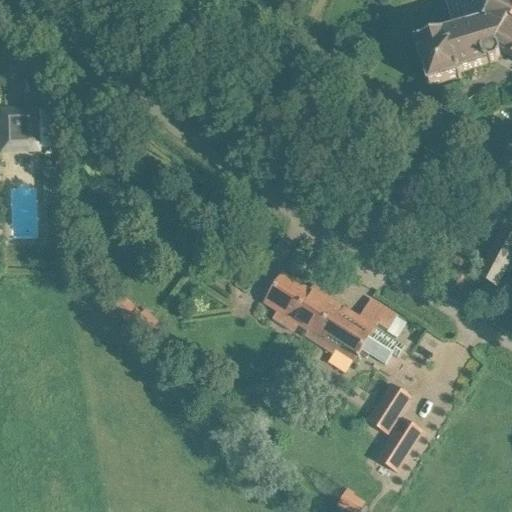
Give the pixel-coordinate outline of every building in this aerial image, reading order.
[(511,0),(493,0),(483,21),(420,39),(416,44),(419,53),(415,53),(416,58),(420,56),(427,85),(425,85),(426,88),(428,87),(430,90),(433,89),(432,87),(455,78),(457,82),(462,81),(460,73),(487,64),(486,61),(489,60),(492,63),(497,60),(500,55),(498,53),(500,52),(511,58),(511,0)] [(11,152),(39,151),(37,110),(9,111),(11,152)] [(511,238),(503,233),(489,260),(480,277),(496,286),(511,256),(511,238)] [(405,348),(360,319),(313,289),(310,292),(283,275),(267,301),(263,305),(277,314),(273,320),(295,333),(299,326),(355,363),(360,355),(367,359),(370,355),(386,366),(393,355),(398,359),(405,348)] [(388,312),(379,325),(390,332),(398,319),(388,312)] [(378,430),(391,438),(377,461),(397,474),(423,433),(400,418),(412,399),(392,386),(375,412),(385,418),(378,430)]
